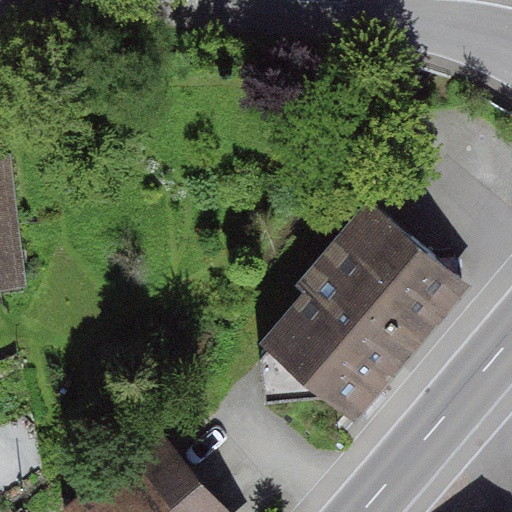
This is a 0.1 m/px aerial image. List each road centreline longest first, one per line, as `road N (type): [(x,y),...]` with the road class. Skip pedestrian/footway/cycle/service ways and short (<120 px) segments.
road 1 (unclassified): [(118,0),(451,26),(511,40)]
road 2 (tertiary): [(511,341),(366,511)]
